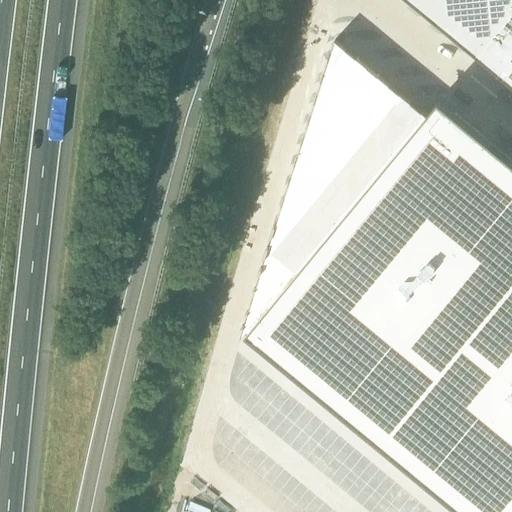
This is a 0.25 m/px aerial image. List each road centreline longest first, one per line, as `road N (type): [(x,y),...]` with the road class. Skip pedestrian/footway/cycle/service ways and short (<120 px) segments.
road 1 (motorway): [(84,511),(134,289),(217,0)]
road 2 (motorway): [(8,511),(63,0)]
